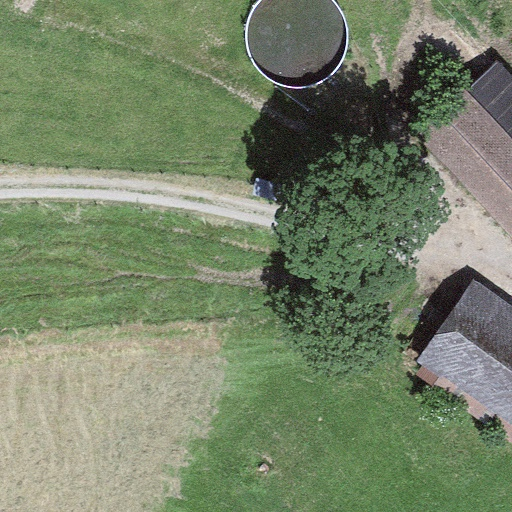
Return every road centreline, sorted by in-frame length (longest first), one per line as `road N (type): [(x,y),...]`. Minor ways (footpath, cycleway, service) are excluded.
road 1 (track): [(511,295),(411,248),(192,199),(0,187)]
road 2 (track): [(411,248),(351,158),(291,107),(121,39),(0,11)]
